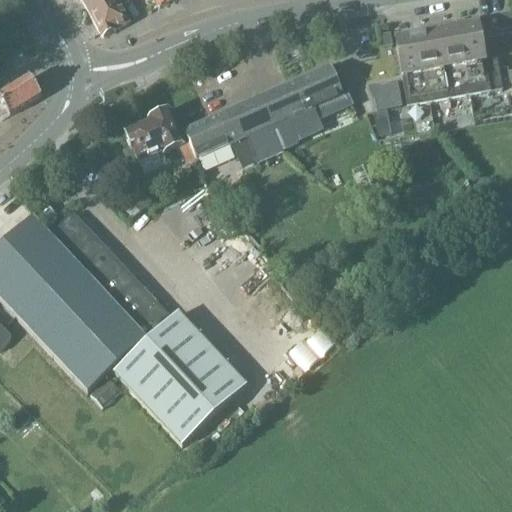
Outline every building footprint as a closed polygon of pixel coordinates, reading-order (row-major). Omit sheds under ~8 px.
[(123,0),(79,0),(82,5),(102,40),(104,42),(131,27),(119,4),(124,1),(123,0)] [(135,0),(137,2),(140,0),(153,0),(159,11),(181,0),(135,0)] [(478,30),(437,37),(449,104),(491,96),(491,95),(503,93),(497,63),(484,65),(478,30)] [(407,111),(449,104),(437,37),(397,44),(407,111)] [(285,159),(283,155),(299,148),(297,143),(323,131),(315,113),(343,100),(331,69),(184,134),(197,165),(247,143),(259,170),(285,159)] [(10,120),(40,100),(33,89),(26,78),(0,94),(0,104),(1,106),(10,120)] [(370,114),(373,140),(392,138),(389,112),(370,114)] [(164,159),(185,149),(170,114),(150,123),(152,127),(125,138),(132,155),(133,155),(139,168),(140,168),(144,178),(163,170),(158,159),(163,157),(164,159)] [(119,206),(132,221),(152,206),(140,190),(119,206)] [(47,210),(39,218),(47,227),(55,219),(47,210)] [(68,218),(49,236),(33,220),(0,251),(0,304),(87,398),(141,348),(143,350),(113,378),(124,390),(126,392),(181,450),(247,389),(179,315),(173,321),(156,303),(152,307),(73,223),(70,220),(71,220),(68,218)] [(0,354),(10,344),(10,339),(0,328),(0,354)] [(303,373),(328,351),(313,334),(288,356),(303,373)]
